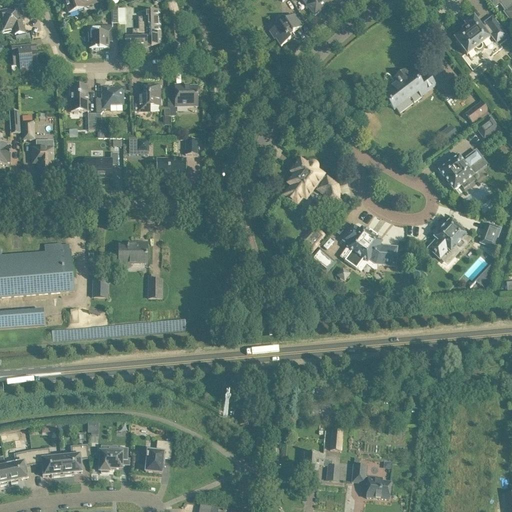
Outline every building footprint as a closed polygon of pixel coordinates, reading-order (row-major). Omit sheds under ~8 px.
[(63,0),(69,14),(78,11),(84,9),(84,8),(102,1),(101,0),(63,0)] [(310,0),(311,1),(306,5),(305,5),(315,16),(321,12),(319,10),(331,0),(310,0)] [(511,0),(495,0),(499,5),(504,12),(502,13),(511,24),(511,23),(511,0)] [(10,9),(10,11),(1,13),(3,23),(3,24),(0,24),(0,25),(2,34),(11,32),(11,29),(13,29),(14,36),(25,34),(24,26),(22,27),(20,17),(22,16),(20,7),(10,9)] [(126,22),(126,9),(118,9),(118,21),(126,22)] [(138,18),(138,30),(132,30),(133,39),(125,39),(125,49),(147,48),(147,45),(151,44),(151,46),(161,46),(160,11),(150,11),(150,13),(145,13),(145,18),(138,18)] [(289,39),(294,36),(292,34),(302,28),(294,16),(287,20),(286,20),(284,18),(282,17),(279,18),(276,20),(275,23),(275,25),(277,27),(269,32),(274,40),(276,39),(281,47),(290,41),(289,39)] [(464,25),(465,26),(461,29),(464,32),(454,39),(467,56),(474,50),(476,52),(477,52),(479,52),(483,50),(483,48),(483,46),(482,44),(490,39),(489,38),(491,36),(496,44),(506,36),(492,18),(485,24),(486,25),(482,29),(474,18),(464,25)] [(89,34),(88,34),(88,43),(89,43),(89,50),(95,49),(95,51),(104,50),(104,49),(109,49),(109,46),(109,41),(112,41),(112,31),(112,27),(111,27),(101,27),(92,27),(90,30),(90,32),(90,33),(89,34)] [(18,54),(12,54),(14,67),(20,66),(20,72),(23,72),(33,71),(32,65),(38,64),(37,52),(31,52),(30,46),(20,47),(18,48),(18,54)] [(405,72),(395,80),(399,85),(383,96),(394,110),(418,92),(421,96),(435,86),(427,76),(418,83),(411,73),(408,75),(405,72)] [(132,105),(132,113),(150,113),(150,107),(160,107),(159,96),(159,86),(144,87),(144,89),(144,95),(138,95),(138,98),(132,98),(132,105)] [(185,86),(175,86),(175,96),(175,97),(175,108),(176,108),(188,108),(197,108),(197,88),(185,88),(185,86)] [(102,90),(103,93),(103,100),(96,100),(96,115),(101,115),(105,110),(108,110),(110,108),(110,107),(123,107),(123,92),(117,87),(114,90),(102,90)] [(69,97),(71,97),(71,113),(88,113),(88,98),(87,88),(69,88),(69,97)] [(474,126),(490,114),(481,102),(465,114),(474,126)] [(20,134),(19,112),(9,113),(11,135),(20,134)] [(96,115),(88,115),(88,132),(96,132),(96,115)] [(476,129),(484,139),(498,129),(490,118),(476,129)] [(22,142),(35,141),(34,122),(21,123),(22,142)] [(446,144),(458,135),(451,126),(439,135),(446,144)] [(0,166),(7,167),(7,164),(11,164),(11,147),(7,147),(7,144),(3,144),(3,140),(0,139),(0,166)] [(148,139),(137,139),(138,151),(148,151),(148,139)] [(186,156),(198,156),(198,140),(186,140),(186,156)] [(36,149),(32,149),(33,165),(37,165),(37,176),(42,176),(42,178),(49,178),(49,176),(53,176),(53,142),(36,142),(36,149)] [(447,166),(439,172),(454,192),(461,186),(472,178),(474,177),(473,176),(469,171),(468,169),(472,166),(473,168),(484,160),(476,150),(466,158),(467,159),(463,162),(462,161),(459,157),(447,166)] [(85,160),(85,178),(111,179),(111,167),(118,167),(118,155),(111,155),(111,161),(85,160)] [(186,160),(156,160),(156,165),(154,167),(154,172),(156,174),(156,178),(159,178),(159,180),(170,180),(170,178),(186,178),(186,160)] [(327,178),(326,179),(323,177),(323,176),(316,171),(317,170),(317,169),(317,168),(317,167),(317,166),(316,165),(316,164),(315,164),(314,163),(313,163),(312,163),(311,163),(310,163),(310,164),(309,164),(308,165),(307,166),(300,161),(291,173),(295,176),(288,185),(291,187),(285,196),(297,205),(311,186),(314,188),(315,188),(318,190),(318,191),(324,195),(326,206),(341,203),(337,186),(327,178)] [(490,202),(479,210),(483,216),(484,215),(484,216),(492,219),(499,214),(494,207),(490,202)] [(429,249),(428,250),(429,251),(429,250),(439,260),(440,261),(448,252),(450,253),(454,248),(461,254),(462,253),(468,246),(468,247),(469,246),(468,245),(467,245),(463,240),(467,236),(468,235),(467,234),(452,221),(451,220),(450,221),(445,227),(445,226),(444,227),(444,228),(441,231),(440,232),(435,238),(434,238),(435,239),(436,241),(429,249)] [(481,245),(481,244),(493,249),(494,249),(501,229),(500,229),(488,225),(489,225),(487,224),(487,225),(481,243),(480,243),(480,244),(481,245)] [(360,231),(354,227),(343,242),(353,250),(344,261),(356,270),(365,258),(376,266),(395,268),(397,249),(383,247),(380,246),(382,243),(362,229),(360,231)] [(311,253),(325,238),(315,229),(301,244),(311,253)] [(0,256),(0,298),(61,294),(61,293),(74,292),(71,251),(54,252),(54,245),(44,246),(45,253),(0,256)] [(133,245),(133,247),(119,247),(119,264),(146,264),(147,245),(133,245)] [(310,260),(326,274),(336,264),(319,250),(310,260)] [(498,264),(496,262),(476,283),(484,290),(479,295),(488,295),(498,264)] [(162,280),(156,280),(156,276),(147,276),(147,300),(162,300),(162,280)] [(108,299),(108,279),(92,279),(92,299),(108,299)] [(0,330),(44,327),(44,316),(43,311),(0,314),(0,330)] [(186,320),(165,322),(166,331),(186,330),(186,320)] [(100,328),(53,330),(53,340),(100,338),(100,328)] [(331,417),(332,405),(312,404),(311,416),(331,417)] [(242,413),(240,426),(248,427),(249,413),(242,413)] [(88,423),(87,434),(91,434),(96,434),(96,428),(98,428),(98,424),(88,423)] [(341,453),(342,432),(331,431),(329,452),(341,453)] [(148,452),(147,456),(146,459),(147,459),(146,473),(162,475),(163,467),(164,459),(171,460),(173,444),(157,442),(156,453),(148,452)] [(87,447),(71,448),(72,457),(61,458),(63,477),(74,476),(74,474),(83,473),(82,468),(81,468),(80,461),(88,460),(87,447)] [(109,473),(109,470),(121,470),(122,462),(128,462),(128,460),(128,450),(109,449),(109,454),(100,453),(100,464),(98,464),(98,471),(100,471),(100,472),(101,473),(101,474),(108,474),(108,473),(109,473)] [(61,458),(50,459),(49,450),(32,452),(34,466),(43,465),(43,472),(42,472),(43,478),(52,477),(52,478),(63,477),(61,458)] [(32,452),(14,456),(16,465),(5,467),(9,484),(11,484),(11,485),(19,484),(19,482),(21,481),(21,482),(29,480),(28,474),(27,475),(25,468),(34,466),(32,452)] [(318,467),(328,468),(327,482),(338,483),(339,468),(334,468),(334,462),(324,462),(325,456),(305,454),(303,472),(318,473),(318,467)] [(376,479),(366,478),(367,468),(354,466),(352,484),(368,485),(366,499),(389,501),(390,484),(376,483),(376,479)] [(0,487),(8,486),(7,484),(9,484),(5,467),(0,468),(0,487)]
